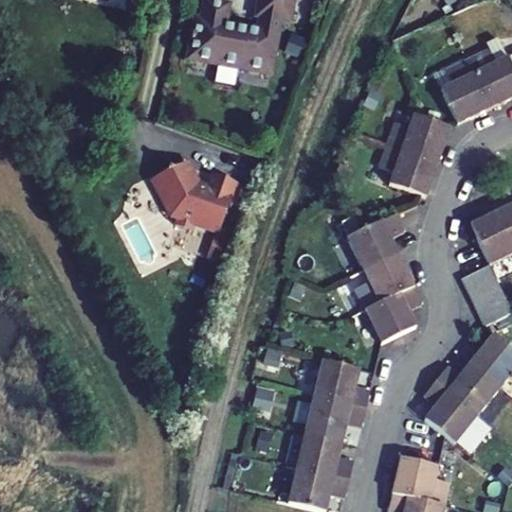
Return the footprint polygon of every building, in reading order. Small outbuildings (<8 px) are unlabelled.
[(195,22),(186,61),(266,80),(278,26),(287,28),(293,2),(285,0),(260,0),(256,21),(260,22),(257,36),(223,29),(227,10),(205,5),(200,24),(195,22)] [(511,57),(506,60),(497,41),(486,47),(488,51),(466,62),(473,76),(490,110),(511,99),(511,57)] [(490,110),(473,76),(466,62),(445,72),(451,86),(440,92),(457,126),(490,110)] [(451,86),(445,72),(433,78),(440,92),(451,86)] [(449,130),(413,117),(408,130),(394,125),(386,147),(437,165),(449,130)] [(437,165),(386,147),(378,169),(393,175),(388,187),(420,198),(425,200),(437,165)] [(204,188),(195,185),(185,162),(170,169),(166,167),(164,171),(154,175),(151,183),(165,215),(172,218),(169,225),(185,231),(188,225),(212,235),(233,186),(209,176),(204,188)] [(511,205),(493,215),(511,253),(511,205)] [(511,255),(511,253),(493,215),(469,226),(489,266),(511,255)] [(390,241),(387,235),(392,233),(395,239),(404,234),(396,216),(365,231),(347,240),(363,273),(398,257),(390,241)] [(413,289),(398,257),(363,273),(368,284),(354,291),(365,313),(413,289)] [(495,279),(489,266),(461,280),(467,293),(495,279)] [(500,291),(495,279),(467,293),(473,304),(500,291)] [(421,307),(413,289),(365,313),(381,346),(415,329),(408,313),(421,307)] [(506,303),(500,291),(473,304),(478,316),(506,303)] [(511,315),(511,314),(506,303),(478,316),(484,329),(511,315)] [(511,351),(493,336),(470,365),(500,389),(508,378),(511,381),(511,351)] [(359,372),(321,363),(313,399),(365,412),(369,393),(360,391),(358,397),(353,396),(354,390),(359,372)] [(500,389),(470,365),(459,378),(447,369),(435,383),(477,417),(500,389)] [(477,417),(435,383),(423,398),(431,405),(435,400),(439,403),(435,408),(424,422),(444,438),(454,446),(477,417)] [(365,412),(313,399),(304,435),(341,444),(345,426),(347,420),(352,422),(351,428),(361,430),(365,412)] [(341,444),(304,435),(296,470),(348,483),(352,464),(342,462),(341,468),(336,467),(337,461),(341,444)] [(434,482),(437,469),(400,460),(391,496),(444,508),(449,485),(434,482)] [(348,483),(296,470),(287,506),(312,511),(324,511),(328,497),(343,501),(348,483)] [(443,511),(444,508),(391,496),(387,511),(443,511)]
